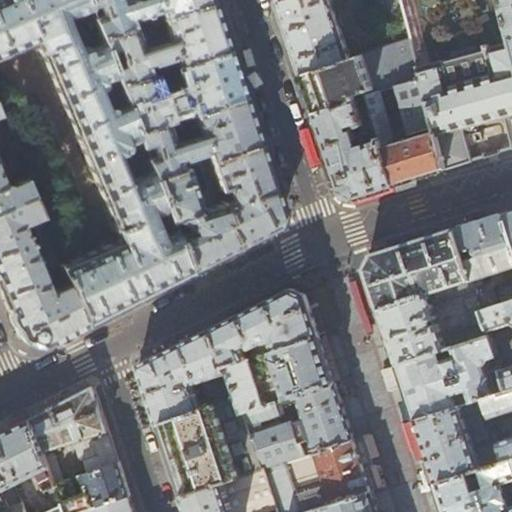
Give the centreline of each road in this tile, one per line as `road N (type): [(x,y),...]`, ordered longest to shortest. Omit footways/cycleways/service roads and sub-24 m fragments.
road 1 (residential): [(243,0),(324,239)]
road 2 (residential): [(324,239),(108,344)]
road 3 (residential): [(511,181),(324,239)]
road 4 (residential): [(161,511),(108,344)]
